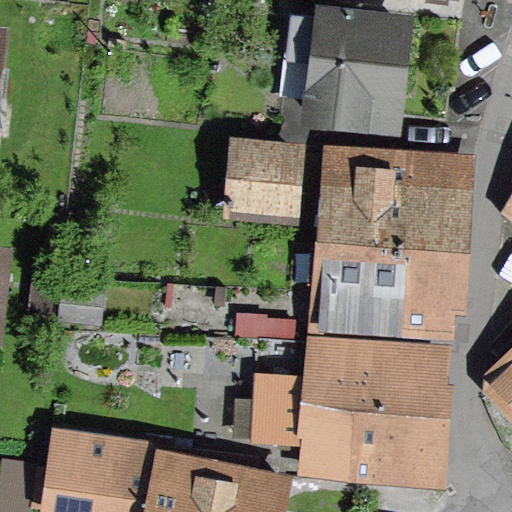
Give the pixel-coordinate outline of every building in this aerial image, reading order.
[(312,121),(390,128),(402,27),(292,15),(283,95),(315,99),(312,121)] [(239,147),(233,213),(288,218),(294,152),(239,147)] [(328,174),(334,175),(327,246),(449,255),(456,169),(372,163),(372,152),(330,149),(328,174)] [(511,205),(503,217),(511,223),(511,205)] [(319,339),(442,342),(449,255),(327,246),(319,339)] [(442,342),(319,339),(315,376),(438,388),(442,342)] [(511,372),(494,389),(511,407),(511,372)] [(309,474),(428,486),(438,388),(315,376),(314,384),(262,379),(257,439),(312,443),(309,474)] [(37,467),(31,510),(48,511),(141,511),(146,510),(152,511),(272,511),(278,477),(187,464),(189,452),(60,435),(56,470),(37,467)] [(3,462),(0,484),(0,511),(28,511),(33,465),(3,462)] [(318,500),(316,511),(368,511),(369,506),(318,500)]
